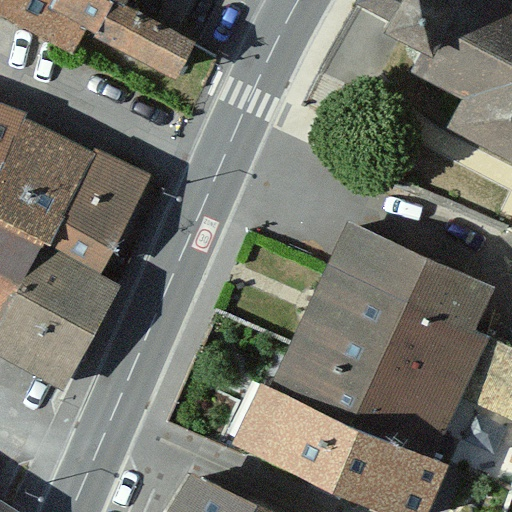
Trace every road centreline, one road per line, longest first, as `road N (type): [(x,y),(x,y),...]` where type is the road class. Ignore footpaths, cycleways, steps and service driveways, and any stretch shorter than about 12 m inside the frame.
road 1 (tertiary): [(211,181),(71,511)]
road 2 (residential): [(211,181),(0,83)]
road 3 (tertiary): [(299,0),(211,181)]
